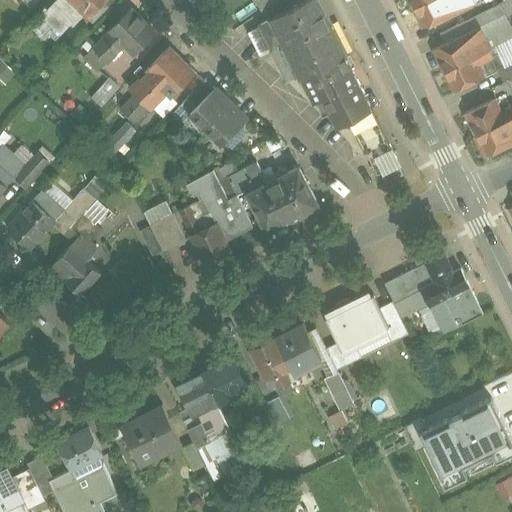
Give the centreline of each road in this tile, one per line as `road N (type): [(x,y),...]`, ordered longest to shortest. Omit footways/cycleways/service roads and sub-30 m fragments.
road 1 (residential): [(386,225),(161,0)]
road 2 (residential): [(107,357),(386,225)]
road 3 (tertiary): [(367,0),(460,189)]
road 4 (residential): [(107,357),(0,265)]
road 5 (residential): [(0,413),(107,357)]
